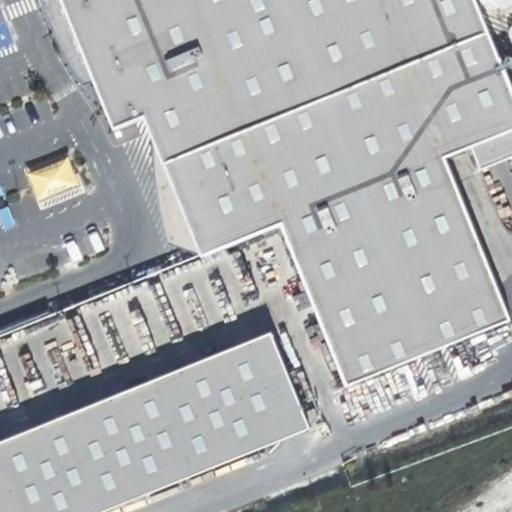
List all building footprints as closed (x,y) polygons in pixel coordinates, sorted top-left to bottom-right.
[(87,90),(106,108),(78,34),(108,22),(98,0),(40,0),(42,4),(47,17),(53,31),(59,45),(66,60),(74,73),(87,90)] [(98,0),(108,22),(78,34),(106,108),(115,131),(145,118),(153,139),(190,227),(203,258),(283,226),(347,387),(511,321),(511,320),(447,160),(473,149),(511,132),(511,84),(477,0),(98,0)] [(511,0),(480,0),(482,2),(485,5),(488,7),(492,9),(496,10),(500,11),(504,11),(508,9),(511,8),(511,7),(511,0)] [(511,132),(473,149),(482,171),(511,158),(511,132)] [(190,227),(153,139),(153,146),(154,162),(156,185),(158,200),(161,214),(164,230),(190,227)] [(39,207),(83,191),(70,155),(26,172),(39,207)] [(9,207),(0,210),(0,214),(6,230),(16,225),(9,207)] [(273,334),(0,443),(0,511),(106,511),(312,430),(273,334)]
